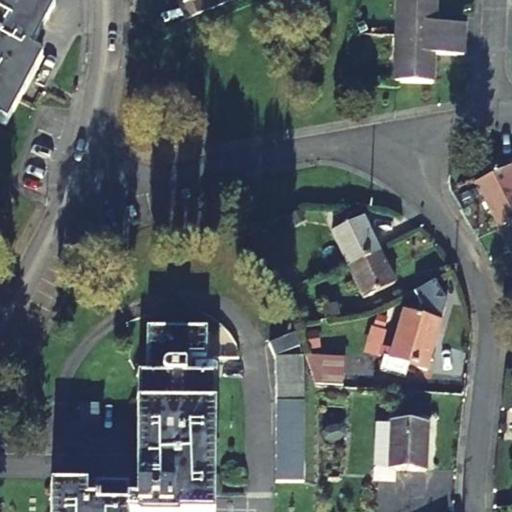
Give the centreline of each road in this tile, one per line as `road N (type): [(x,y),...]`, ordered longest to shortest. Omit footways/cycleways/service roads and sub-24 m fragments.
road 1 (residential): [(474,511),(488,310),(464,251),(401,148)]
road 2 (residential): [(98,179),(339,144),(401,148)]
road 3 (residential): [(98,179),(90,135),(110,26),(107,0)]
road 4 (residential): [(0,323),(62,214),(98,179)]
